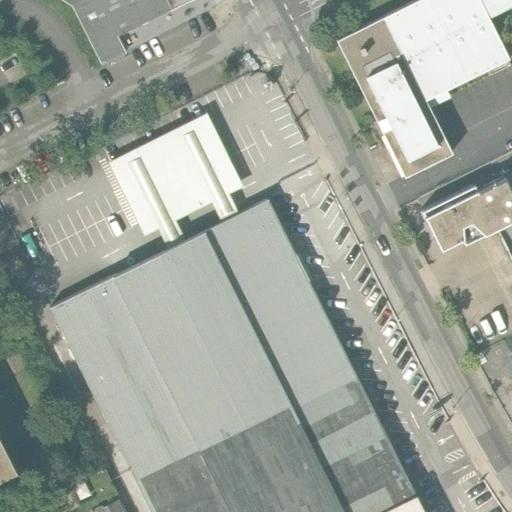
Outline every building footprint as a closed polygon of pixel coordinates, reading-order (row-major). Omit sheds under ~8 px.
[(116,36),(192,0),(60,0),(75,8),(102,64),(124,53),(116,36)] [(511,0),(416,0),(335,40),(403,177),(451,154),(423,98),(483,68),(495,91),(511,82),(511,70),(506,58),(511,54),(511,31),(497,39),(486,17),(511,4),(511,0)] [(192,1),(163,15),(168,24),(197,10),(192,1)] [(206,113),(106,162),(143,236),(158,228),(167,248),(176,244),(184,240),(174,220),(210,202),(220,222),(238,213),(229,194),(243,187),(206,113)] [(511,173),(425,216),(442,250),(460,241),(466,245),(497,230),(511,259),(511,173)] [(167,248),(50,305),(152,511),(421,511),(267,199),(238,213),(220,222),(184,240),(176,244),(167,248)] [(0,456),(0,489),(13,483),(0,456)] [(124,511),(118,499),(102,507),(101,506),(94,510),(95,511),(124,511)]
